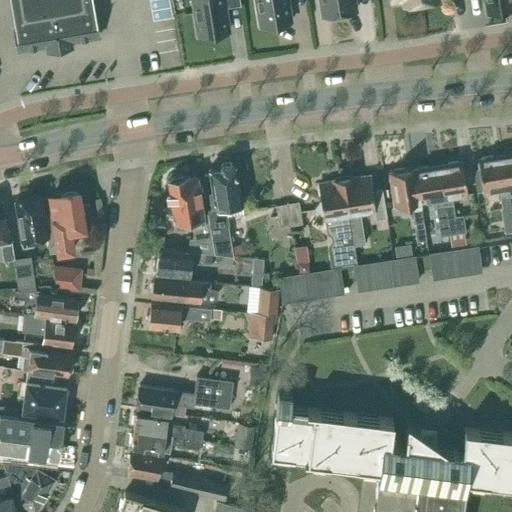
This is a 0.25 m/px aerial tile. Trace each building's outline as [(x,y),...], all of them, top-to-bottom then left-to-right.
[(95,14),(94,14),(91,0),(11,0),(16,28),(15,28),(19,50),(47,45),(48,50),(71,46),(71,41),(99,36),(95,14)] [(193,0),(199,35),(229,30),(225,6),(241,4),(240,0),(193,0)] [(256,0),(260,25),(292,21),(288,0),(256,0)] [(321,0),(324,15),(356,10),(354,0),(321,0)] [(511,6),(511,0),(485,0),(486,1),(484,2),(486,13),(502,11),(501,9),(511,6)] [(511,153),(503,155),(511,207),(511,211),(511,153)] [(500,188),(503,208),(506,232),(511,230),(511,211),(511,207),(503,155),(494,157),(492,155),(482,156),(482,158),(479,159),(480,167),(473,168),(476,192),(484,191),(500,188)] [(213,242),(215,253),(233,255),(230,239),(231,239),(228,225),(229,224),(226,205),(242,203),(236,164),(235,159),(220,162),(220,167),(209,169),(213,191),(210,191),(212,207),(209,208),(210,213),(208,213),(213,242)] [(462,215),(455,215),(452,196),(467,193),(468,205),(475,204),(470,172),(464,173),(463,161),(460,162),(458,160),(449,161),(448,164),(438,165),(449,231),(455,230),(455,227),(464,225),(462,215)] [(427,165),(414,167),(421,201),(435,199),(438,218),(440,230),(448,228),(448,231),(449,231),(438,165),(429,167),(427,165)] [(427,239),(424,221),(421,201),(414,167),(405,169),(404,167),(395,169),(394,171),(390,171),(396,205),(412,202),(415,222),(418,241),(427,239)] [(191,240),(189,252),(205,253),(215,254),(215,253),(213,242),(208,213),(204,213),(198,174),(186,176),(186,175),(182,173),(172,174),(170,179),(168,179),(176,228),(194,225),(192,240),(191,240)] [(354,175),(344,177),(354,244),(365,243),(360,212),(374,209),(375,218),(386,216),(384,197),(388,196),(387,189),(382,190),(382,188),(372,189),(370,176),(367,176),(366,175),(354,176),(354,175)] [(354,244),(344,177),(334,178),(334,179),(323,181),(321,183),(319,184),(321,199),(314,208),(323,215),(326,232),(331,235),(332,239),(327,245),(331,267),(357,262),(354,244)] [(53,213),(44,215),(47,237),(49,246),(50,252),(56,251),(56,253),(76,251),(73,232),(87,230),(86,222),(93,221),(91,202),(81,204),(78,190),(60,193),(50,195),(50,197),(53,213)] [(21,241),(47,237),(44,215),(41,196),(14,200),(21,241)] [(288,204),(291,223),(302,222),(298,202),(288,203),(288,204)] [(288,204),(288,203),(277,205),(280,225),(291,223),(288,204)] [(0,212),(0,240),(3,260),(13,259),(6,212),(0,212)] [(481,271),(478,246),(430,253),(434,278),(481,271)] [(192,262),(204,264),(205,253),(189,252),(158,248),(155,272),(190,276),(192,262)] [(14,258),(18,289),(35,289),(30,258),(29,255),(14,258)] [(418,281),(414,256),(354,265),(358,289),(418,281)] [(298,262),(299,272),(310,271),(308,261),(298,262)] [(56,287),(68,288),(80,289),(82,267),(81,267),(53,264),(56,287)] [(343,292),(339,267),(280,277),(283,301),(343,292)] [(151,292),(152,292),(152,296),(209,302),(211,301),(213,300),(215,299),(216,297),(217,295),(218,289),(210,287),(211,282),(154,276),(154,280),(153,280),(150,282),(149,290),(151,292)] [(261,286),(262,276),(251,276),(251,285),(261,286)] [(259,286),(259,291),(257,311),(277,313),(279,288),(259,286)] [(22,311),(22,313),(46,315),(75,318),(78,299),(40,294),(40,289),(35,289),(18,289),(14,290),(13,297),(24,298),(22,311)] [(180,316),(201,318),(210,319),(210,318),(221,319),(222,309),(151,302),(149,313),(147,315),(146,320),(148,323),(148,326),(178,329),(180,316)] [(250,312),(248,335),(272,337),(273,329),(276,329),(277,314),(250,312)] [(71,347),(74,323),(46,319),(46,315),(22,313),(22,314),(19,314),(17,329),(22,329),(22,330),(44,332),(43,343),(71,347)] [(17,354),(19,355),(17,367),(67,373),(68,373),(68,371),(72,369),(73,360),(70,356),(71,350),(32,345),(32,341),(3,338),(1,352),(17,354)] [(251,365),(249,382),(264,384),(267,367),(251,365)] [(66,385),(67,373),(17,367),(17,368),(28,369),(25,379),(22,409),(63,415),(66,385)] [(136,407),(184,414),(186,405),(193,405),(194,402),(229,407),(232,380),(196,375),(194,391),(140,384),(136,407)] [(511,431),(464,426),(462,449),(447,447),(407,420),(393,417),(290,405),(291,393),(278,391),(271,453),(378,466),(377,478),(378,478),(373,511),(462,511),(465,489),(466,489),(467,477),(511,481),(511,431)] [(184,435),(201,439),(203,428),(185,425),(185,424),(180,423),(167,422),(167,415),(136,411),(134,428),(184,435)] [(0,448),(57,456),(62,420),(0,412),(0,448)] [(238,423),(235,446),(251,448),(255,426),(238,423)] [(134,428),(132,445),(163,450),(164,440),(177,443),(177,445),(200,449),(200,447),(214,449),(215,441),(201,439),(184,435),(134,428)] [(155,483),(196,492),(224,499),(228,483),(158,468),(161,455),(131,449),(128,473),(156,478),(155,483)] [(21,501),(35,510),(42,499),(43,499),(48,491),(47,490),(55,477),(37,466),(3,461),(9,477),(22,484),(17,493),(21,501)] [(249,476),(241,474),(239,482),(248,484),(249,476)] [(0,511),(20,511),(8,475),(0,477),(0,511)] [(183,511),(184,509),(125,491),(119,509),(129,511),(183,511)] [(212,511),(257,511),(216,499),(212,511)]
